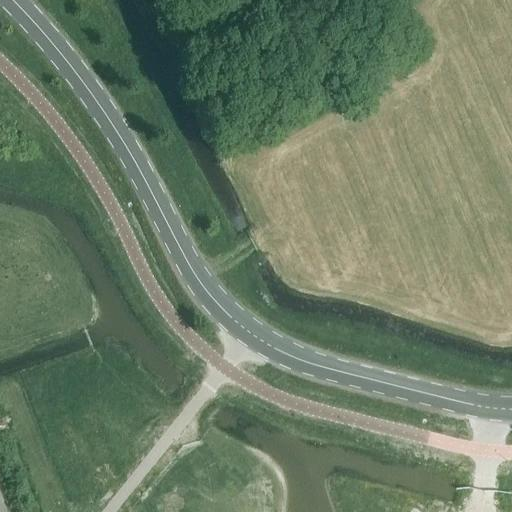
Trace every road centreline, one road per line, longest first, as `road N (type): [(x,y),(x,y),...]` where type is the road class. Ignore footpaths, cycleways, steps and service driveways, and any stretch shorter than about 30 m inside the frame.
road 1 (tertiary): [(9,0),(108,122),(192,276),(250,334)]
road 2 (tertiary): [(250,334),(328,369),(493,409)]
road 3 (residential): [(250,334),(109,511)]
